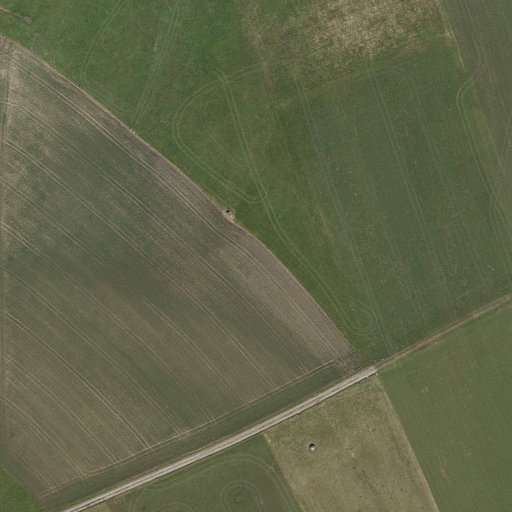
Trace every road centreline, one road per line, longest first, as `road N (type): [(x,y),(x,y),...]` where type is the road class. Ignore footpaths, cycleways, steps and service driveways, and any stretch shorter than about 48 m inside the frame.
road 1 (track): [(72,511),(281,419),(511,294)]
road 2 (track): [(317,399),(381,511)]
